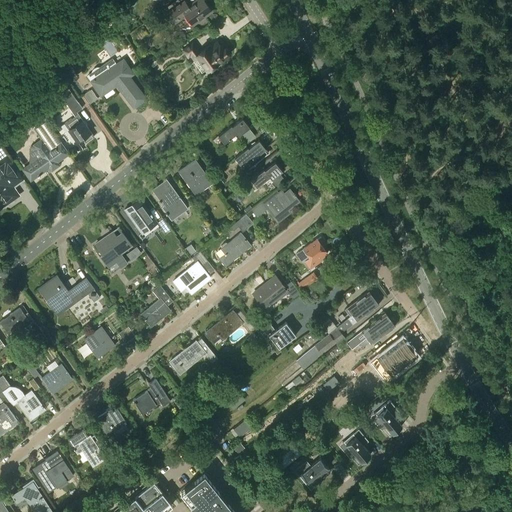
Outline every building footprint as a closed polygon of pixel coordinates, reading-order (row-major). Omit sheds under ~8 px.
[(184,2),(166,14),(173,24),(185,16),(192,25),(211,11),(203,0),(198,0),(188,7),(184,2)] [(106,26),(115,18),(111,13),(102,21),(106,26)] [(150,30),(161,23),(156,15),(145,22),(150,30)] [(193,43),(183,50),(188,57),(191,55),(195,60),(198,58),(207,70),(229,54),(229,51),(228,49),(225,49),(223,51),(217,42),(213,45),(212,43),(199,52),(193,43)] [(88,75),(97,89),(101,94),(116,83),(134,107),(146,98),(137,86),(142,82),(131,66),(129,67),(123,60),(116,64),(112,59),(99,67),(97,67),(94,68),(92,71),(92,73),(88,75)] [(61,78),(54,83),(57,88),(65,83),(61,78)] [(80,100),(80,101),(71,87),(63,92),(65,96),(63,97),(70,108),(73,106),(77,112),(84,107),(80,100)] [(91,88),(83,94),(89,101),(88,102),(89,103),(97,97),(97,96),(96,96),(91,88)] [(32,100),(23,107),(36,127),(34,129),(41,139),(34,144),(35,145),(30,149),(30,164),(23,169),(31,180),(50,167),(52,170),(59,165),(57,162),(68,153),(61,143),(46,121),(47,120),(40,111),(32,100)] [(64,123),(61,126),(73,143),(78,150),(85,145),(84,143),(86,142),(94,137),(78,114),(75,116),(64,123)] [(218,135),(224,143),(237,133),(239,135),(250,127),(242,118),(232,126),(231,125),(218,135)] [(240,165),(245,161),(250,167),(268,154),(264,150),(266,149),(259,140),(248,148),(248,147),(235,157),(240,165)] [(0,162),(2,165),(0,166),(0,207),(3,205),(3,204),(10,199),(12,199),(15,197),(15,195),(17,194),(17,195),(18,195),(8,181),(10,178),(8,173),(10,172),(16,168),(8,156),(7,156),(0,144),(0,162)] [(178,170),(195,195),(212,183),(195,158),(178,170)] [(264,169),(251,179),(257,187),(269,177),(272,179),(282,171),(275,162),(265,170),(264,169)] [(281,175),(273,181),(278,188),(287,181),(281,175)] [(167,178),(152,188),(163,204),(162,206),(166,211),(165,212),(166,214),(167,214),(171,219),(188,207),(185,203),(167,178)] [(262,202),(252,210),(258,216),(267,209),(278,222),(290,212),(288,209),(299,200),(290,189),(280,197),(277,193),(275,191),(262,202)] [(140,198),(124,209),(142,233),(157,222),(160,225),(165,232),(170,228),(165,222),(161,216),(156,220),(140,198)] [(246,213),(239,219),(247,228),(254,223),(246,213)] [(242,232),(247,228),(239,219),(230,226),(233,231),(238,227),(242,232)] [(113,231),(95,244),(103,255),(101,256),(108,266),(113,263),(116,260),(117,263),(124,258),(120,253),(131,245),(122,232),(116,236),(113,231)] [(241,233),(227,243),(226,242),(225,242),(221,245),(221,247),(222,248),(221,248),(225,254),(220,258),(225,265),(251,245),(241,233)] [(317,239),(317,238),(296,254),(302,263),(305,261),(310,268),(318,263),(316,261),(327,253),(322,246),(325,243),(321,237),(317,239)] [(191,243),(185,247),(190,254),(196,250),(191,243)] [(126,253),(131,260),(138,255),(133,248),(126,253)] [(211,277),(208,274),(214,269),(200,251),(192,257),(196,262),(173,281),(179,288),(180,288),(181,290),(186,286),(191,293),(211,277)] [(313,272),(301,281),(306,286),(317,278),(313,272)] [(56,275),(38,288),(45,297),(48,295),(55,305),(52,307),(57,314),(88,293),(90,296),(96,292),(87,279),(81,284),(80,282),(68,290),(56,275)] [(275,275),(253,293),(264,307),(276,298),(277,300),(288,291),(294,298),(295,297),(300,294),(291,283),(286,286),(285,287),(275,275)] [(67,287),(76,280),(72,276),(63,283),(67,287)] [(159,299),(141,314),(151,326),(171,310),(167,305),(173,300),(163,288),(159,283),(152,289),(159,299)] [(357,311),(374,299),(368,291),(344,309),(350,317),(357,311)] [(379,305),(374,299),(357,311),(350,317),(348,318),(352,324),(379,305)] [(237,306),(205,333),(211,340),(218,334),(222,339),(241,323),(250,334),(256,329),(237,306)] [(20,307),(0,321),(0,322),(10,337),(31,322),(20,307)] [(368,325),(347,341),(353,348),(367,337),(373,332),(390,320),(385,312),(368,325)] [(328,331),(335,326),(329,317),(322,321),(328,331)] [(373,332),(367,337),(372,343),(378,339),(395,326),(390,320),(373,332)] [(279,348),(296,335),(286,322),(275,330),(269,322),(259,330),(265,338),(269,335),(279,348)] [(320,323),(309,332),(309,333),(316,340),(327,332),(320,323)] [(101,326),(84,338),(98,357),(115,345),(101,326)] [(123,329),(130,339),(135,336),(128,326),(123,329)] [(125,343),(130,339),(123,329),(118,333),(125,343)] [(306,351),(305,352),(312,361),(321,354),(336,342),(329,333),(314,345),(309,349),(306,351)] [(383,366),(411,346),(410,344),(408,345),(402,337),(376,356),(383,366)] [(9,342),(16,352),(21,349),(14,339),(9,342)] [(196,340),(170,361),(176,369),(180,373),(185,369),(206,352),(196,340)] [(16,352),(9,342),(4,346),(11,356),(16,352)] [(298,344),(292,348),(296,353),(302,348),(298,344)] [(411,346),(383,366),(390,376),(417,356),(410,348),(412,347),(411,346)] [(26,355),(21,359),(26,365),(26,366),(34,378),(39,374),(26,355)] [(26,365),(21,359),(21,360),(17,362),(22,369),(26,366),(26,365)] [(41,377),(52,392),(72,378),(61,363),(41,377)] [(3,375),(0,376),(0,386),(10,400),(13,403),(16,401),(30,420),(45,409),(31,390),(24,395),(22,390),(19,388),(14,386),(11,385),(3,375)] [(339,382),(334,375),(323,384),(328,391),(339,382)] [(302,380),(299,376),(292,381),(295,385),(302,380)] [(29,381),(35,389),(39,386),(33,378),(29,381)] [(151,388),(133,399),(142,414),(160,402),(163,406),(170,401),(156,378),(148,383),(151,388)] [(10,400),(0,386),(0,397),(3,402),(5,404),(5,403),(10,400)] [(237,389),(224,398),(232,408),(244,398),(237,389)] [(177,394),(172,398),(179,408),(185,404),(177,394)] [(390,400),(375,413),(382,422),(386,426),(383,428),(389,436),(402,425),(394,416),(390,412),(396,407),(390,400)] [(0,434),(18,422),(8,407),(5,403),(5,404),(3,402),(0,404),(0,434)] [(107,434),(113,431),(116,435),(128,428),(125,423),(126,423),(115,405),(96,417),(107,434)] [(253,425),(247,418),(234,429),(239,436),(253,425)] [(105,458),(102,453),(105,451),(98,439),(95,441),(90,434),(88,436),(83,429),(68,439),(72,446),(77,454),(82,450),(93,467),(105,458)] [(358,429),(343,441),(345,444),(349,448),(354,454),(354,455),(352,457),(358,464),(361,462),(371,454),(363,445),(359,440),(365,436),(358,429)] [(58,452),(39,464),(45,474),(39,478),(44,485),(46,484),(49,488),(59,482),(68,476),(65,472),(69,469),(58,452)] [(304,462),(294,470),(307,485),(320,473),(323,476),(330,470),(328,467),(320,457),(313,463),(308,467),(304,462)] [(235,511),(204,472),(184,488),(185,489),(193,499),(194,501),(190,504),(195,510),(195,511),(197,510),(198,511),(235,511)] [(50,511),(52,511),(48,505),(33,481),(29,483),(28,482),(23,485),(24,487),(11,495),(16,503),(25,497),(34,511),(50,511)] [(154,481),(114,511),(158,511),(157,510),(169,501),(170,500),(154,481)] [(278,504),(295,494),(290,485),(273,495),(278,504)] [(8,511),(0,499),(0,511),(8,511)]
